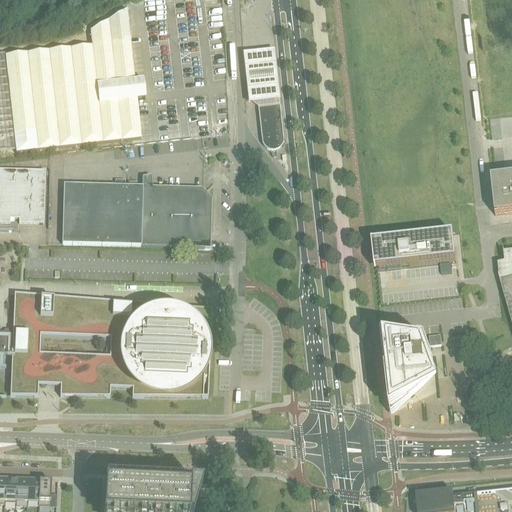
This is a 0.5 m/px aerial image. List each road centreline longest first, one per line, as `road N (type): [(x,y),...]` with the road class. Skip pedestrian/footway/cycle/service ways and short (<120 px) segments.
road 1 (primary): [(343,445),(293,0)]
road 2 (primary): [(299,205),(325,442)]
road 3 (unclassified): [(487,234),(460,0)]
road 4 (primary): [(275,0),(299,205)]
road 5 (tertiary): [(129,441),(328,459)]
road 6 (tertiary): [(325,442),(242,434),(129,441)]
road 7 (unclassified): [(237,311),(238,123)]
road 8 (tertiary): [(511,445),(343,445)]
road 9 (tertiary): [(345,461),(511,461)]
road 10 (unclassified): [(232,0),(238,123)]
road 11 (unclassified): [(237,311),(265,330),(264,386),(234,384)]
